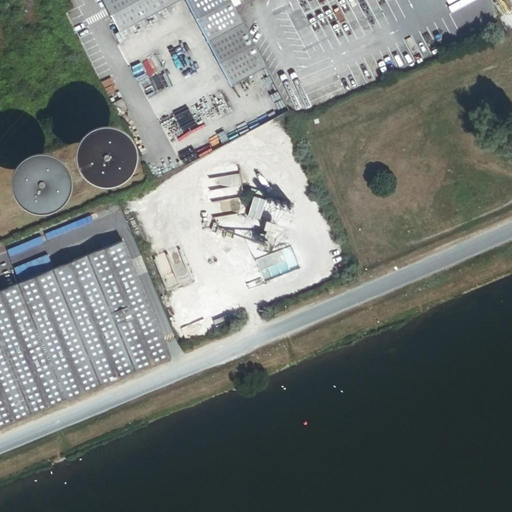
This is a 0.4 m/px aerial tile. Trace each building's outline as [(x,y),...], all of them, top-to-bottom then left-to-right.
[(103,0),(120,31),(179,0),(103,0)] [(266,67),(231,0),(188,0),(232,85),(266,67)] [(113,103),(117,112),(126,107),(122,99),(113,103)] [(153,146),(97,135),(87,186),(142,197),(153,146)] [(31,167),(31,220),(86,219),(86,166),(31,167)] [(266,197),(254,193),(248,212),(260,216),(266,197)] [(124,237),(0,287),(0,422),(171,352),(124,237)] [(265,280),(297,265),(288,247),(257,262),(265,280)]
